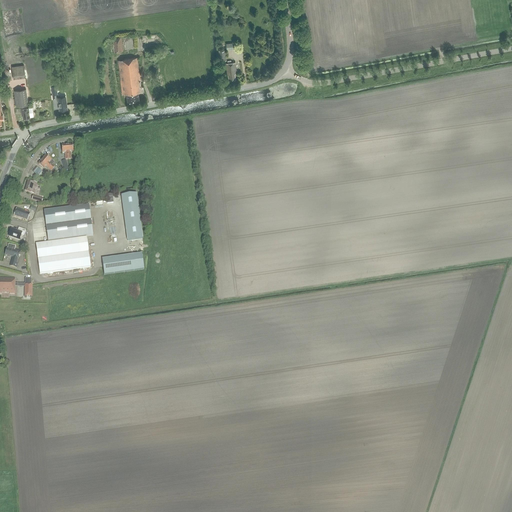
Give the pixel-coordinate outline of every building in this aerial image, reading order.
[(123,51),(121,37),(112,39),(114,53),(123,51)] [(127,59),(118,60),(122,95),(126,94),(127,102),(133,101),(139,100),(138,93),(140,93),(140,92),(142,92),(143,91),(143,87),(141,86),(137,57),(127,59)] [(235,63),(231,63),(231,61),(227,61),(228,63),(225,64),(226,75),(228,75),(229,80),(235,80),(235,74),(236,74),(235,63)] [(14,77),(26,76),(25,65),(13,66),(14,77)] [(26,89),(14,91),(16,107),(28,105),(26,89)] [(65,97),(58,98),(59,110),(67,109),(65,97)] [(34,118),(32,108),(28,109),(28,108),(20,109),(21,113),(22,113),(23,119),(30,118),(34,118)] [(42,160),(53,169),(55,167),(52,165),(51,165),(49,163),(51,161),(46,156),(42,160)] [(53,169),(42,160),(38,164),(44,169),(46,167),(48,169),(51,171),(53,169)] [(38,168),(34,173),(38,176),(42,172),(38,168)] [(28,181),(25,191),(34,194),(37,183),(28,181)] [(143,239),(137,194),(121,196),(127,241),(143,239)] [(89,205),(44,211),(48,241),(86,236),(93,235),(89,206),(89,205)] [(30,214),(16,209),(14,216),(27,221),(30,214)] [(23,236),(25,231),(19,229),(18,232),(11,229),(9,236),(19,240),(21,235),(23,236)] [(86,237),(36,244),(40,274),(90,267),(86,237)] [(7,245),(6,249),(5,255),(12,257),(10,266),(16,268),(17,264),(16,264),(18,258),(20,251),(14,250),(15,247),(7,245)] [(141,255),(102,260),(104,276),(143,271),(141,255)] [(0,278),(0,293),(2,294),(2,293),(9,293),(9,294),(15,294),(15,279),(0,278)]
